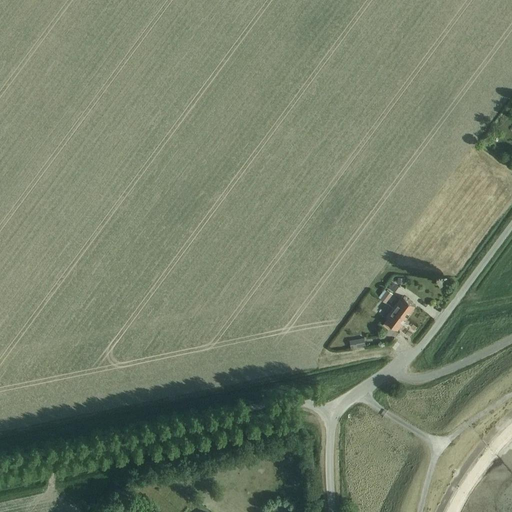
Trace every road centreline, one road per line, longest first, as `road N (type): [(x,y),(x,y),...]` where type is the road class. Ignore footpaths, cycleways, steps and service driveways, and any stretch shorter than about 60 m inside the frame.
road 1 (unclassified): [(0,461),(280,402),(332,413)]
road 2 (unclassified): [(389,370),(411,355),(511,223)]
road 3 (unclassified): [(389,370),(422,380),(511,340)]
